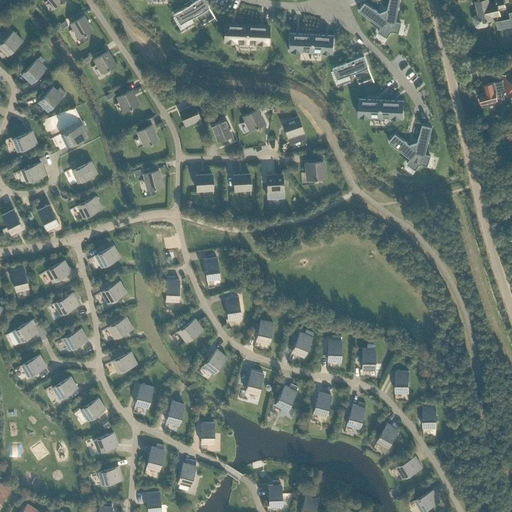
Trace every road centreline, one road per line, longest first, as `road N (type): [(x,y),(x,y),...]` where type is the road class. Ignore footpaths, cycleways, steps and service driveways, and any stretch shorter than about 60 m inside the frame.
road 1 (residential): [(460,511),(408,424),(379,393),(227,341),(195,287),(174,216)]
road 2 (unclassified): [(511,327),(488,262),(430,0)]
road 3 (residential): [(179,160),(163,109),(90,0)]
road 4 (residential): [(262,511),(243,480),(139,429)]
road 5 (residential): [(104,372),(76,239)]
